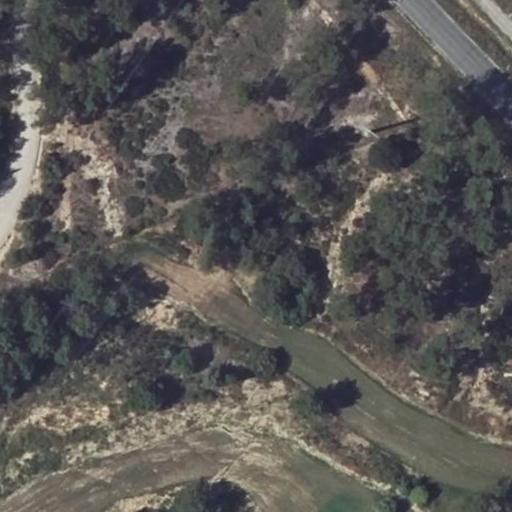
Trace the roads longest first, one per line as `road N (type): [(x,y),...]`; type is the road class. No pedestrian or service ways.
road 1 (unclassified): [(17,0),(20,179),(0,237)]
road 2 (secondary): [(418,0),(511,101)]
